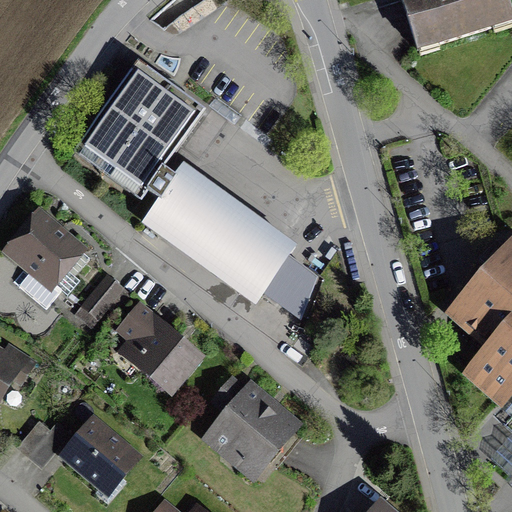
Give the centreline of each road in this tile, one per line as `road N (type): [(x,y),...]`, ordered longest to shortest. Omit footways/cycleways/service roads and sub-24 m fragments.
road 1 (residential): [(354,436),(19,149)]
road 2 (tertiary): [(312,0),(431,417)]
road 3 (residential): [(131,0),(19,149)]
